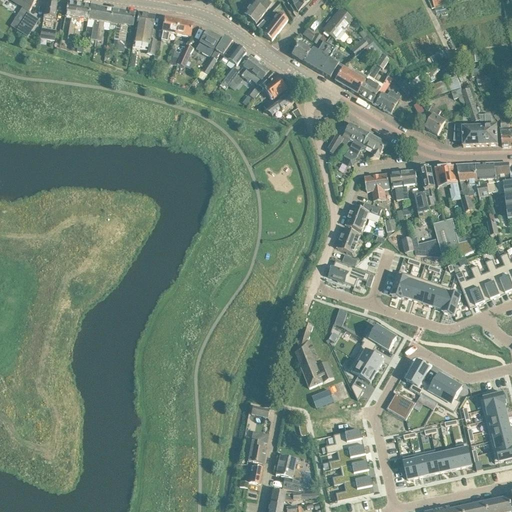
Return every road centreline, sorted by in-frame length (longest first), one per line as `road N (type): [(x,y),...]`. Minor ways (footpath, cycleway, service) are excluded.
road 1 (residential): [(511,371),(468,379),(410,348),(374,419),(394,510)]
road 2 (tertiary): [(440,155),(289,74)]
road 3 (residential): [(338,223),(314,123),(289,74)]
road 4 (residential): [(338,223),(368,168),(440,155)]
road 5 (unknown): [(343,300),(323,348),(345,379),(385,397)]
road 6 (residential): [(394,510),(511,484)]
